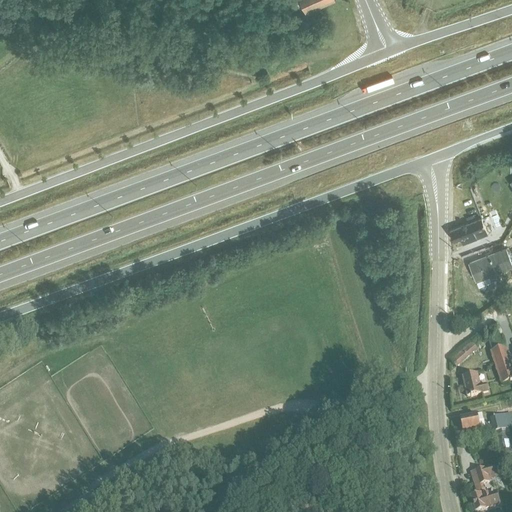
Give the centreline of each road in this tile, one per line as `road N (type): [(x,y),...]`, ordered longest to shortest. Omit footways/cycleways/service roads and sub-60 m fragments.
road 1 (motorway): [(0,275),(511,85)]
road 2 (motorway): [(511,50),(0,240)]
road 3 (tertiary): [(429,158),(0,320)]
road 4 (tertiary): [(0,201),(389,52)]
road 5 (unclassified): [(235,511),(356,420),(438,374)]
road 6 (tertiary): [(429,158),(439,211),(438,374)]
road 7 (tertiary): [(438,374),(453,511)]
road 8 (tertiary): [(389,52),(511,8)]
